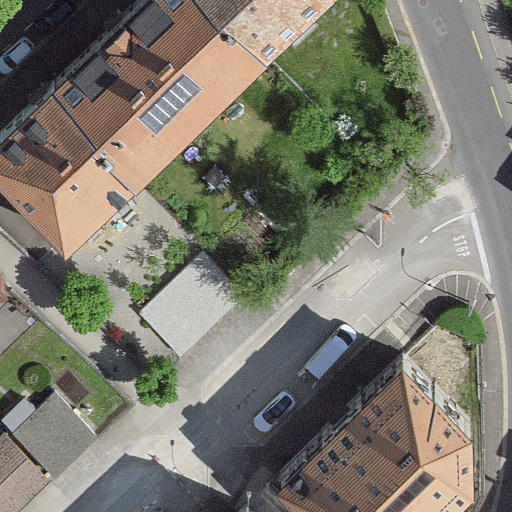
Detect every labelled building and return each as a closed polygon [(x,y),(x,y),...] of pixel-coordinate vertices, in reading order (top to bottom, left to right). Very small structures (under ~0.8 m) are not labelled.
[(260,48),(262,46),(217,0),(136,0),(116,20),(52,80),(136,167),(138,165),(137,164),(259,47),(260,48)] [(217,0),(262,46),(310,0),(217,0)] [(136,167),(52,80),(39,93),(0,130),(0,167),(65,235),(136,167)] [(202,249),(139,310),(180,353),(243,291),(202,249)] [(427,511),(470,470),(469,417),(422,369),(421,370),(403,351),(361,391),(360,390),(340,410),(320,429),(321,430),(280,470),(319,511),(427,511)] [(54,390),(13,429),(53,470),(55,472),(96,433),(54,390)] [(0,511),(8,511),(46,476),(3,432),(0,435),(0,511)] [(256,511),(247,502),(236,511),(256,511)]
